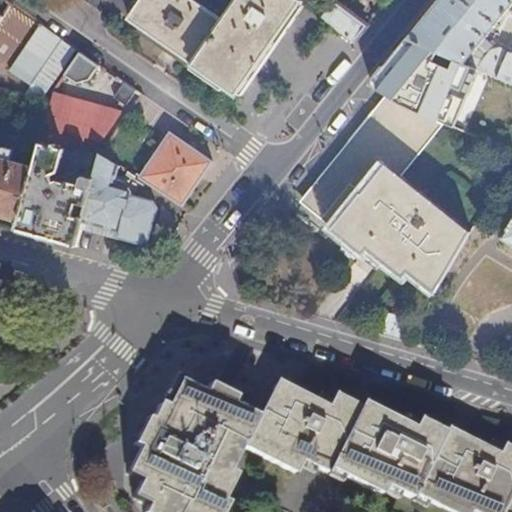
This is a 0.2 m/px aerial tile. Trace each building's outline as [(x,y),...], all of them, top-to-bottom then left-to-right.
[(301,0),(237,0),(224,19),(197,0),(139,0),(128,16),(238,93),(301,0)] [(324,16),(328,19),(340,28),(346,32),(355,39),(367,24),(334,0),(333,0),(327,10),(321,6),(318,11),(324,16)] [(511,0),(444,0),(412,40),(449,56),(456,59),(511,82),(511,50),(505,48),(498,49),(488,40),(511,9),(511,0)] [(46,91),(76,47),(41,22),(9,68),(31,83),(29,86),(46,91)] [(453,72),(451,71),(444,68),(449,56),(412,40),(394,63),(376,86),(395,97),(417,109),(431,116),(453,72)] [(100,63),(82,50),(66,73),(78,81),(90,78),(100,63)] [(444,68),(451,71),(456,59),(449,56),(444,68)] [(127,104),(136,89),(125,81),(115,96),(127,104)] [(76,244),(79,232),(95,176),(86,173),(82,176),(80,183),(74,181),(77,171),(73,169),(65,174),(63,179),(57,177),(54,178),(52,175),(60,170),(68,140),(97,148),(122,110),(55,93),(35,165),(20,220),(18,228),(45,236),(76,244)] [(404,180),(449,124),(431,116),(417,109),(395,97),(385,110),(383,109),(308,202),(347,234),(351,229),(374,247),(378,241),(413,270),(418,265),(444,285),(474,235),(461,228),(441,211),(445,208),(426,192),(420,200),(415,196),(418,192),(404,180)] [(140,178),(182,205),(196,185),(212,160),(171,131),(140,178)] [(0,214),(20,220),(35,165),(12,159),(15,148),(5,145),(2,156),(0,155),(0,214)] [(101,153),(95,176),(79,232),(88,234),(91,222),(120,229),(118,235),(142,241),(148,238),(158,205),(155,199),(132,193),(133,190),(130,186),(115,182),(120,165),(101,153)] [(504,511),(511,497),(511,446),(508,445),(503,454),(462,433),(452,428),(449,433),(424,420),(424,419),(422,418),(417,428),(392,416),(367,403),(364,408),(338,394),(331,407),(281,382),(277,390),(263,417),(211,391),(208,395),(182,382),(168,408),(162,405),(153,422),(156,423),(130,475),(143,482),(135,498),(151,506),(148,511),(150,511),(218,511),(225,500),(219,497),(232,472),(226,468),(239,444),(298,475),(305,462),(330,475),(333,470),(384,496),(383,497),(385,498),(391,488),(416,501),(418,496),(444,509),(448,502),(466,511),(504,511)]
